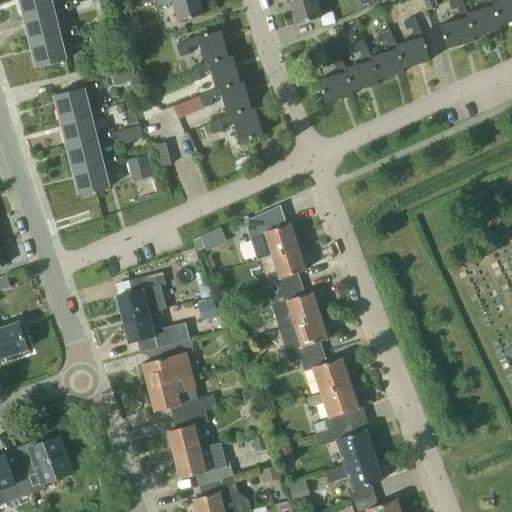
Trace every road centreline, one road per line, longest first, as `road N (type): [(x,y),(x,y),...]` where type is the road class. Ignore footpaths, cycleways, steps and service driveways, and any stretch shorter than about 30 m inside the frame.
road 1 (residential): [(451,511),(314,156)]
road 2 (residential): [(52,272),(314,156)]
road 3 (residential): [(314,156),(511,68)]
road 4 (residential): [(314,156),(268,56),(253,0)]
road 5 (residential): [(52,272),(0,114)]
road 6 (residential): [(141,511),(88,377)]
